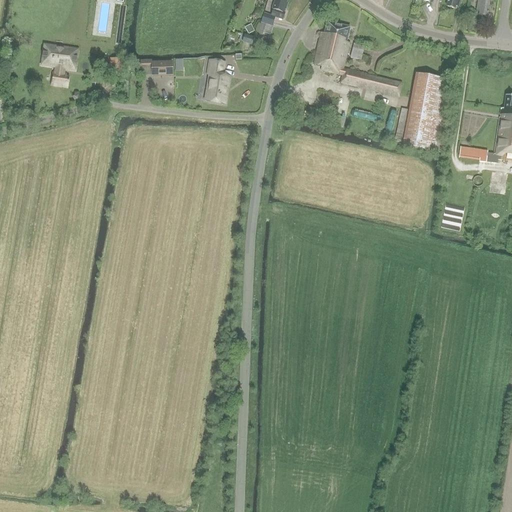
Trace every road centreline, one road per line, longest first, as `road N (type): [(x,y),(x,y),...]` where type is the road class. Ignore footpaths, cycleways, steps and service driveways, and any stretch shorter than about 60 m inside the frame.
road 1 (unclassified): [(239,511),(250,227),(268,117)]
road 2 (unclassified): [(0,131),(111,105),(268,117)]
road 3 (tertiary): [(499,45),(416,30),(360,0)]
road 4 (unclassified): [(268,117),(290,46),(320,0)]
